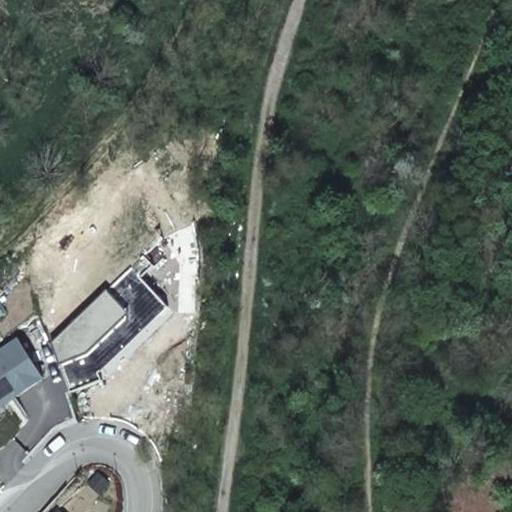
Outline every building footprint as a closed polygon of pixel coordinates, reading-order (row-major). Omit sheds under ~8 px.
[(140,278),(153,267),(143,256),(130,268),(140,278)] [(142,330),(167,307),(140,278),(130,268),(50,343),(69,392),(100,380),(97,372),(93,362),(135,322),(142,330)] [(93,362),(97,372),(142,330),(135,322),(93,362)] [(17,341),(0,351),(0,398),(11,391),(14,396),(42,378),(17,341)] [(11,391),(0,398),(0,405),(14,396),(11,391)]
